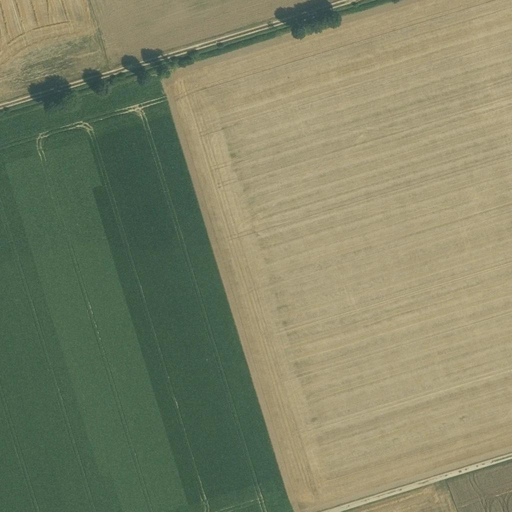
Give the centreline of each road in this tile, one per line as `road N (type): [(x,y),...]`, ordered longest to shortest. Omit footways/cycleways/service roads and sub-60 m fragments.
road 1 (track): [(0,104),(350,0)]
road 2 (track): [(329,511),(511,455)]
